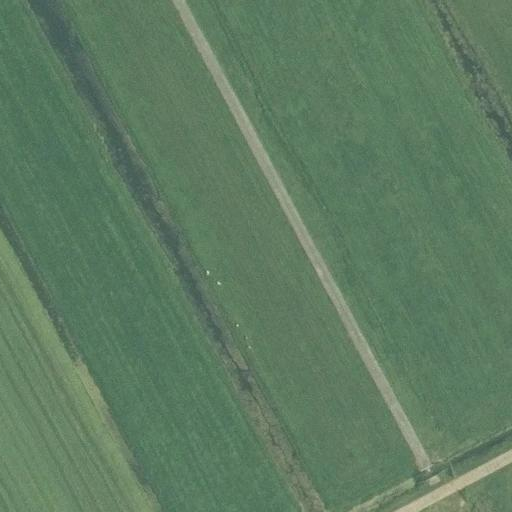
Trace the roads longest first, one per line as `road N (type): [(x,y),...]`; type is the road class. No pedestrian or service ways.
road 1 (track): [(177,0),(439,491)]
road 2 (track): [(511,452),(400,511)]
